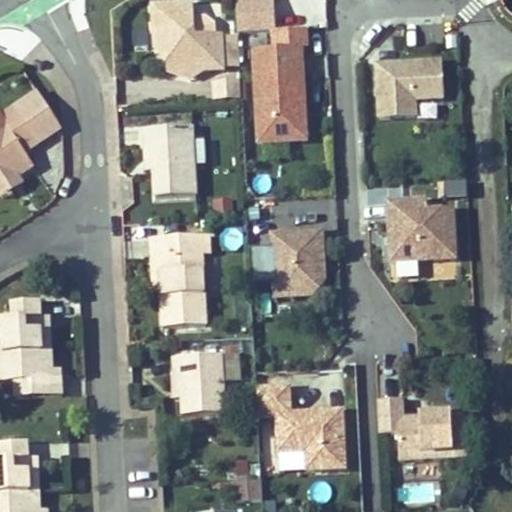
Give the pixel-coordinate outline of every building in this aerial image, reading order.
[(272,3),(233,4),(235,39),(273,37),(272,3)] [(154,42),(156,42),(167,41),(169,65),(169,74),(206,72),(224,75),(223,39),(195,41),(193,5),(153,6),(154,42)] [(235,39),(223,39),(224,75),(236,74),(235,39)] [(157,52),(169,65),(167,41),(156,42),(157,52)] [(302,54),(247,57),(252,154),(306,150),(302,54)] [(441,68),(370,70),(373,129),(415,127),(415,110),(442,108),(441,68)] [(188,81),(206,72),(169,74),(188,81)] [(245,79),(213,80),(213,99),(246,98),(245,79)] [(38,95),(16,109),(39,145),(61,131),(38,95)] [(1,118),(7,127),(0,131),(0,183),(7,179),(14,174),(17,179),(34,168),(25,155),(39,145),(16,109),(1,118)] [(196,197),(192,128),(145,131),(147,163),(154,163),(154,174),(156,199),(196,197)] [(17,179),(14,174),(7,179),(0,183),(0,194),(4,200),(22,187),(17,179)] [(439,197),(467,195),(465,180),(437,182),(439,197)] [(231,196),(211,200),(214,216),(234,212),(231,196)] [(425,207),(383,208),(386,272),(455,269),(452,217),(425,218),(425,207)] [(322,236),(266,239),(266,254),(247,255),(248,297),(269,296),(270,309),(307,308),(325,289),(322,236)] [(210,257),(210,238),(152,240),(152,259),(161,260),(162,292),(163,330),(206,328),(202,257),(210,257)] [(162,292),(161,260),(152,259),(154,293),(162,292)] [(2,322),(4,355),(51,353),(51,351),(51,333),(41,334),(41,320),(40,304),(13,304),(14,322),(2,322)] [(41,320),(41,334),(51,333),(50,320),(41,320)] [(51,353),(4,355),(0,355),(0,383),(15,383),(44,382),(44,373),(52,372),(51,353)] [(225,415),(223,358),(174,360),(174,375),(180,375),(182,417),(225,415)] [(61,372),(52,372),(44,373),(44,382),(15,383),(16,399),(61,398),(61,372)] [(288,391),(253,393),(255,424),(273,424),(276,459),(301,458),(302,480),(345,479),(342,416),(289,417),(288,391)] [(402,408),(376,409),(378,444),(393,443),(394,470),(465,467),(463,420),(446,421),(447,417),(416,418),(416,422),(402,423),(402,408)] [(0,463),(0,496),(39,495),(39,493),(38,474),(29,474),(29,461),(28,445),(1,446),(1,463),(0,463)] [(228,477),(259,479),(260,462),(229,460),(228,477)] [(29,461),(29,474),(38,474),(38,461),(29,461)] [(261,501),(261,480),(236,480),(236,501),(261,501)] [(431,484),(397,485),(397,502),(432,501),(431,484)] [(39,511),(39,495),(0,496),(0,511),(39,511)]
